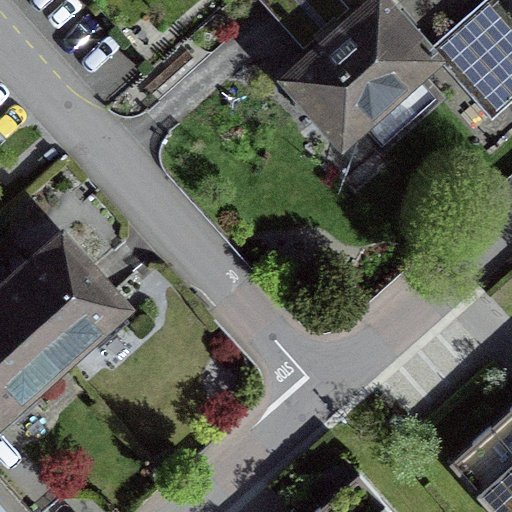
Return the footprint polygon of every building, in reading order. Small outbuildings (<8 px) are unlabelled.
[(426,59),(376,0),(358,0),(288,58),(269,74),(325,142),(426,59)] [(49,229),(0,272),(0,293),(59,359),(119,306),(49,229)] [(0,293),(0,412),(59,359),(0,293)] [(511,511),(511,420),(462,462),(504,511),(511,511)] [(406,511),(373,473),(326,511),(406,511)]
